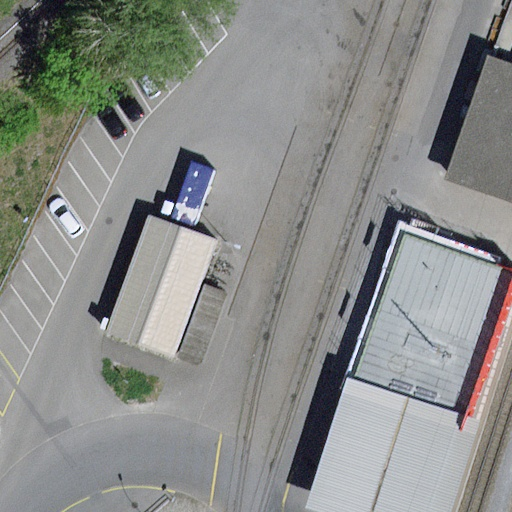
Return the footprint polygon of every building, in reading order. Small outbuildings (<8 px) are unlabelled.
[(511,67),(486,59),(446,177),(511,199),(511,67)] [(214,240),(149,216),(105,337),(173,361),(214,240)] [(496,267),(409,238),(361,382),(450,410),(496,267)] [(227,294),(205,286),(178,358),(200,366),(227,294)] [(455,511),(483,425),(348,382),(305,511),(455,511)]
